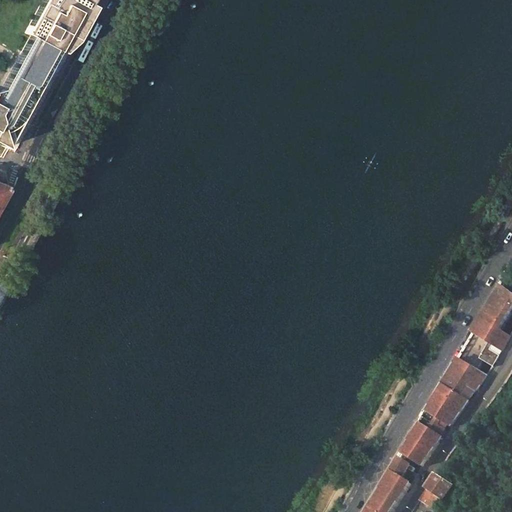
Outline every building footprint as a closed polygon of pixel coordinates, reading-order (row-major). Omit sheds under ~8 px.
[(29,34),(0,85),(0,144),(6,148),(0,127),(0,126),(9,123),(14,140),(46,81),(41,79),(56,50),(62,53),(74,42),(94,5),(90,2),(91,0),(41,0),(24,31),(29,34)] [(511,293),(503,287),(444,388),(470,402),(478,391),(488,377),(497,365),(511,338),(511,293)] [(424,467),(470,402),(444,388),(404,455),(424,467)] [(404,455),(370,511),(394,511),(424,467),(404,455)] [(420,501),(436,511),(452,486),(437,475),(420,501)] [(436,511),(420,501),(412,511),(436,511)]
